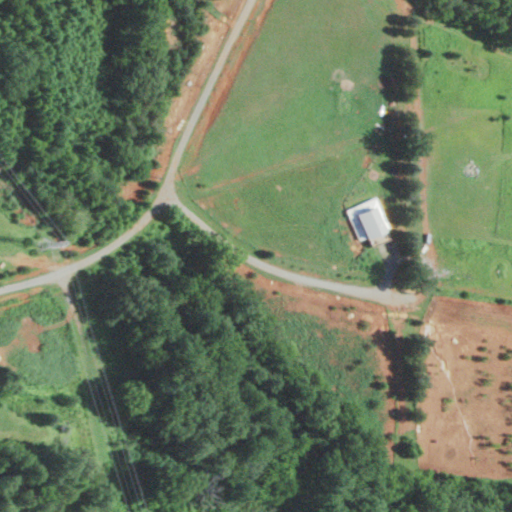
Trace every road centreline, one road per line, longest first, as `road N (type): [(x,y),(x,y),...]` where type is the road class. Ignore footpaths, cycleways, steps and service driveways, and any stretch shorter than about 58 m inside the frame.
road 1 (track): [(245,0),(157,195),(134,224),(91,259),(0,287)]
road 2 (track): [(157,195),(238,258),(294,280),(511,315)]
road 3 (track): [(423,261),(406,11),(398,0)]
